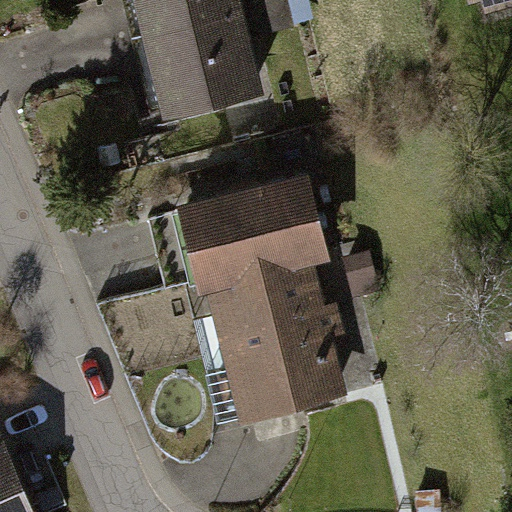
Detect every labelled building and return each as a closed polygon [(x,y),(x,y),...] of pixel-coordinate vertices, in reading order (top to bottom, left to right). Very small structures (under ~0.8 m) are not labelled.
[(137,0),(147,35),(284,0),(137,0)] [(284,0),(147,35),(168,119),(268,93),(254,38),(298,27),(291,0),(284,0)] [(511,0),(472,0),(473,3),(483,0),(484,0),(488,13),(511,6),(511,0)] [(204,294),(210,293),(318,266),(335,261),(312,171),(181,204),(204,294)] [(372,250),(345,257),(355,296),(382,289),(372,250)] [(328,304),(318,266),(210,293),(243,423),(350,395),(336,337),(348,333),(340,301),(328,304)] [(0,511),(37,511),(0,425),(0,511)]
